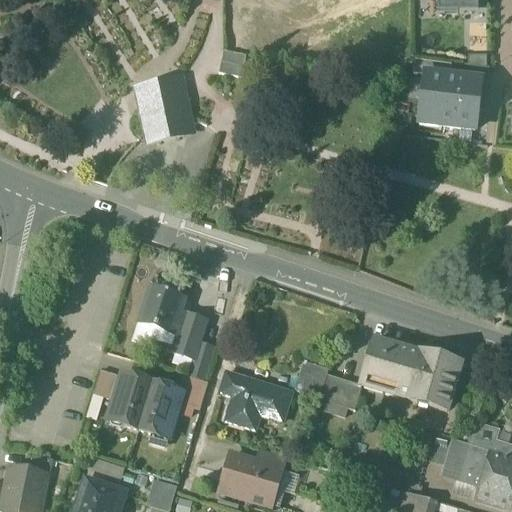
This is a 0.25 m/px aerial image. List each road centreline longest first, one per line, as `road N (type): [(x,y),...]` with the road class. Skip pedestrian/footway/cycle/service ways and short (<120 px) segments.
road 1 (residential): [(511,353),(196,243),(32,198)]
road 2 (residential): [(0,354),(32,198)]
